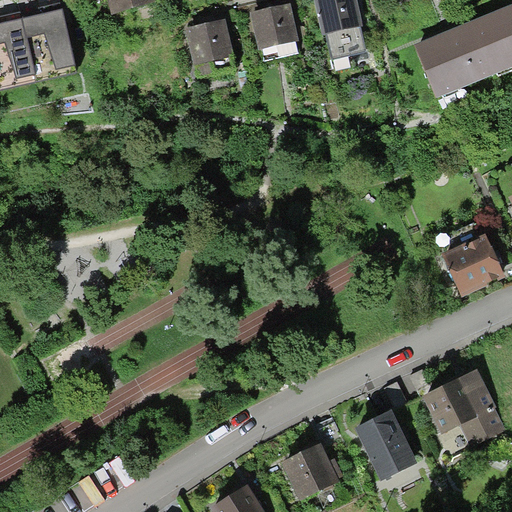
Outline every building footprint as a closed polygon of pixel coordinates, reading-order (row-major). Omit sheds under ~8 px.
[(154,2),(153,0),(105,0),(109,13),(154,2)] [(363,24),(357,0),(317,0),(324,32),(363,24)] [(298,36),(291,3),(256,10),(262,43),(298,36)] [(511,66),(511,6),(415,45),(436,97),(511,66)] [(0,86),(78,69),(64,9),(43,14),(10,21),(0,23),(0,86)] [(233,65),(224,19),(188,25),(197,72),(233,65)] [(443,258),(462,298),(507,276),(497,256),(488,236),(443,258)] [(448,382),(423,394),(452,456),(507,430),(478,368),(448,382)] [(392,409),(350,428),(367,465),(375,462),(381,475),(416,459),(405,435),(392,409)] [(322,443),(282,459),(299,501),(339,484),(331,466),(322,443)] [(234,491),(210,506),(214,511),(262,511),(245,484),(234,491)]
